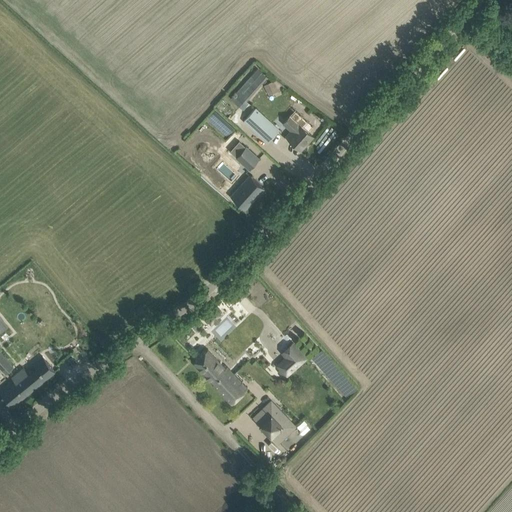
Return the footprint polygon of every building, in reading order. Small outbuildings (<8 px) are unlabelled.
[(246,98),(267,75),(259,67),(237,90),(246,98)] [(280,78),(265,85),(269,94),(284,87),(280,78)] [(272,98),(283,93),(281,89),(270,95),(272,98)] [(255,108),(244,121),(253,129),(268,142),(279,130),(255,108)] [(290,131),(285,135),(301,149),(309,141),(307,140),(312,134),(291,115),(283,123),(290,131)] [(259,158),(246,147),(247,146),(246,146),(236,157),(236,158),(237,157),(249,169),(260,158),(259,158)] [(250,174),(249,175),(250,175),(231,196),(231,195),(231,196),(246,209),(246,208),(264,188),(264,189),(265,188),(250,174)] [(218,307),(204,317),(211,327),(226,317),(218,307)] [(221,336),(233,324),(228,318),(215,329),(221,336)] [(286,377),(308,358),(293,341),(280,352),(284,357),(275,365),(286,377)] [(208,349),(193,363),(232,403),(248,388),(230,369),(229,371),(208,349)] [(14,366),(0,352),(0,351),(0,366),(6,373),(14,366)] [(19,371),(17,373),(14,375),(20,382),(18,384),(26,395),(32,391),(55,371),(49,364),(42,356),(33,364),(37,368),(29,375),(25,370),(21,373),(19,371)] [(12,406),(26,395),(18,384),(20,382),(14,375),(12,377),(14,380),(0,391),(4,396),(0,399),(8,409),(12,406)] [(278,443),(296,426),(278,407),(274,412),(267,404),(253,417),(278,443)] [(298,425),(302,429),(309,423),(304,419),(298,425)]
